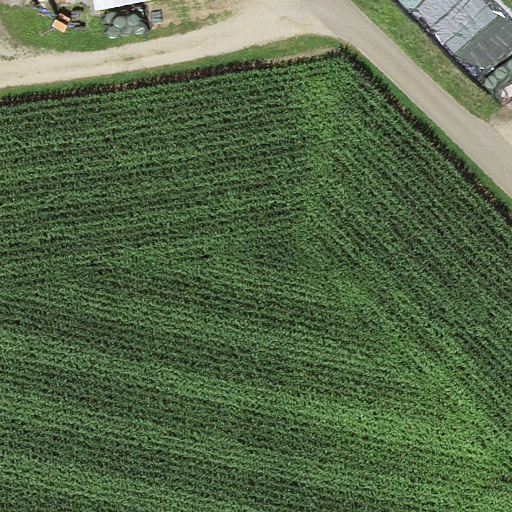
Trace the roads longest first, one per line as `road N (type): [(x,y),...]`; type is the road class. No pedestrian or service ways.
road 1 (track): [(0,89),(326,16)]
road 2 (track): [(511,194),(310,0)]
